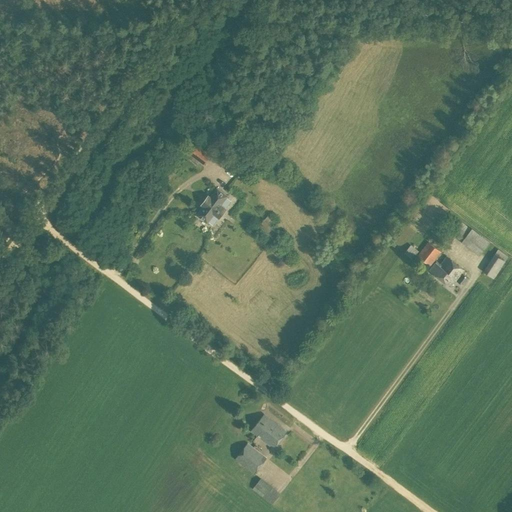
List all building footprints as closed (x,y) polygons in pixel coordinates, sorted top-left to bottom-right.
[(217,139),(226,130),(219,123),(210,131),(217,139)] [(237,150),(242,143),(228,132),(223,140),(237,150)] [(203,164),(209,156),(192,143),(186,151),(203,164)] [(228,196),(217,188),(216,189),(210,197),(208,196),(201,205),(203,206),(196,215),(207,223),(214,214),(219,218),(226,209),(221,205),(228,196)] [(471,229),(460,221),(457,225),(453,222),(449,226),(452,229),(450,232),(461,241),(461,242),(479,256),(489,242),(472,228),(471,229)] [(430,266),(441,251),(428,241),(417,256),(430,266)] [(493,279),(508,257),(497,250),(483,272),(493,279)] [(465,270),(447,256),(441,264),(436,261),(429,270),(451,288),(456,281),(463,286),(469,278),(462,273),(465,270)] [(274,448),(287,432),(264,414),(251,431),(274,448)] [(254,474),(266,458),(248,443),(235,459),(254,474)] [(272,505),(281,494),(261,478),(252,489),(272,505)]
